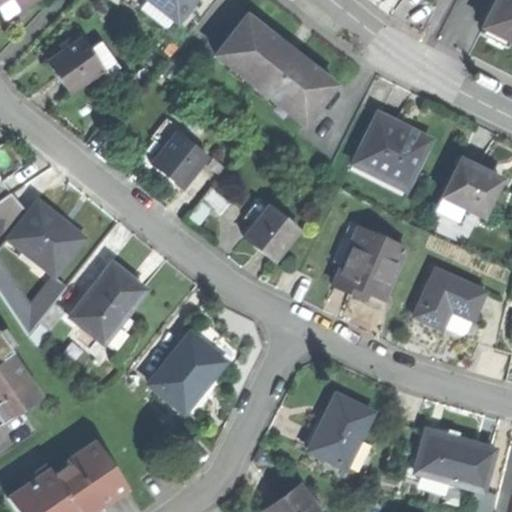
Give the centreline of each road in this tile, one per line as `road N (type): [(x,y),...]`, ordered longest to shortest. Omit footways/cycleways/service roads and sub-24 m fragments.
road 1 (residential): [(292,322),(201,266),(0,99)]
road 2 (residential): [(511,401),(415,374),(292,322)]
road 3 (residential): [(292,322),(226,467),(177,511)]
road 4 (residential): [(511,116),(414,67),(331,0)]
